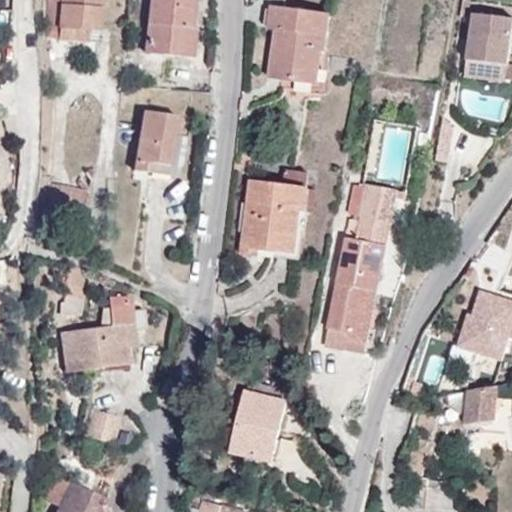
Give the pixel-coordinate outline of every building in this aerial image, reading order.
[(46,0),(45,38),(59,39),(63,0),(46,0)] [(99,32),(102,0),(63,0),(59,39),(88,42),(89,31),(99,32)] [(195,0),(151,0),(146,53),(193,58),(197,27),(193,27),(195,0)] [(463,0),(461,16),(469,17),(471,0),(463,0)] [(277,30),(270,78),(317,86),(323,52),(325,53),(331,15),(273,6),(269,29),(277,30)] [(492,9),(475,7),(467,60),(508,66),(511,41),(511,18),(491,16),(492,9)] [(508,66),(467,60),(465,77),(506,82),(508,66)] [(178,117),(144,111),(134,171),(149,173),(150,163),(170,166),(175,135),(178,117)] [(455,128),(444,118),(436,160),(448,163),(455,128)] [(181,136),(175,135),(170,166),(150,163),(149,173),(174,177),(181,136)] [(271,184),(252,181),(242,254),(260,257),(261,250),(295,255),(301,212),(306,213),(309,188),(306,187),(307,173),(285,170),(284,179),(271,178),(271,184)] [(50,183),(40,216),(78,224),(88,192),(50,183)] [(377,292),(398,190),(367,184),(366,187),(356,185),(350,214),(361,216),(360,221),(351,219),(325,347),(346,351),(349,333),(356,334),(365,290),(377,292)] [(83,300),(84,270),(75,265),(67,264),(65,299),(61,299),(61,316),(79,315),(78,299),(83,300)] [(349,333),(346,351),(365,354),(377,292),(365,290),(356,334),(349,333)] [(510,337),(511,331),(511,300),(481,291),(473,315),(468,313),(458,347),(502,361),(510,337)] [(62,333),(67,372),(129,365),(127,347),(136,346),(134,330),(147,329),(144,309),(133,311),(131,296),(109,297),(112,327),(62,333)] [(494,421),(496,395),(508,397),(508,384),(469,390),(466,424),(494,421)] [(287,401),(245,391),(231,454),(272,464),(287,401)] [(411,434),(418,412),(390,405),(384,425),(411,434)] [(83,436),(114,444),(121,417),(90,409),(83,436)] [(60,507),(71,485),(52,476),(48,501),(60,507)] [(95,497),(71,485),(60,507),(57,511),(104,511),(106,509),(92,502),(95,497)] [(219,511),(221,505),(204,501),(202,510),(201,511),(219,511)]
